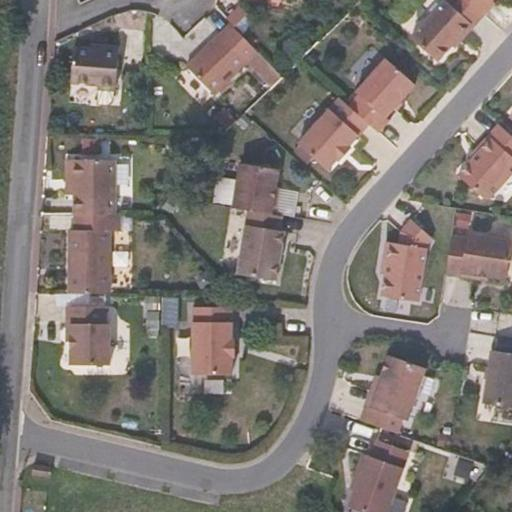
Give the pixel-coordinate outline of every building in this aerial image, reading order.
[(457,39),(477,15),(460,0),(444,0),(443,2),(439,0),(438,0),(406,39),(432,61),(453,36),(457,39)] [(461,0),(478,14),(488,2),(486,0),(461,0)] [(213,98),(256,54),(230,27),(186,71),(213,98)] [(90,49),(89,52),(73,52),(70,85),(98,87),(98,92),(98,108),(111,108),(115,105),(115,93),(116,93),(119,51),(90,49)] [(380,118),(409,85),(381,60),(352,92),(356,94),(345,107),(365,126),(373,133),(383,121),(380,118)] [(345,149),(365,126),(345,107),(337,100),(295,146),(324,172),(333,161),(336,163),(346,150),(345,149)] [(226,133),(237,123),(224,110),(213,120),(226,133)] [(484,198),(511,166),(511,163),(511,162),(511,161),(511,141),(496,128),(474,153),(466,162),(469,165),(456,179),(479,199),(484,198)] [(114,218),(114,163),(74,163),(74,218),(113,218),(114,218)] [(270,219),(273,203),(275,192),(272,191),(275,174),(238,168),(230,212),(270,219)] [(109,295),(109,233),(113,233),(113,218),(74,218),(72,217),(71,232),(66,232),(66,296),(109,295)] [(380,277),(383,277),(379,299),(416,305),(425,247),(430,242),(410,223),(400,235),(397,247),(385,245),(380,277)] [(272,288),(281,237),(243,230),(234,282),(272,288)] [(503,284),(508,245),(465,239),(465,243),(449,240),(443,278),(474,283),(475,279),(503,284)] [(230,340),(230,307),(192,307),(192,375),(230,375),(230,357),(233,357),(233,340),(230,340)] [(109,366),(109,326),(105,326),(105,308),(70,309),(71,367),(109,366)] [(511,411),(511,357),(492,354),(483,406),(511,411)] [(387,360),(380,381),(375,380),(360,424),(396,438),(401,422),(406,425),(424,373),(387,360)] [(349,511),(387,511),(407,456),(375,444),(370,461),(361,458),(357,475),(350,492),(353,494),(347,511),(349,511)] [(469,482),(475,467),(459,461),(453,476),(469,482)] [(49,483),(51,473),(33,470),(31,480),(49,483)]
